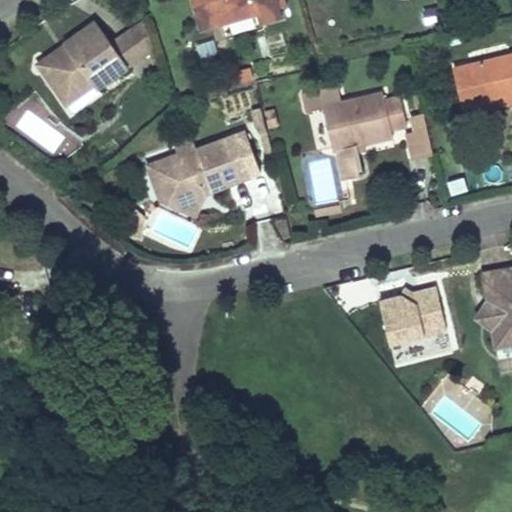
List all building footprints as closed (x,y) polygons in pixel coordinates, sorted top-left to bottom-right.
[(281,17),(278,7),(276,0),(192,0),(201,30),(257,14),(260,23),(281,17)] [(438,20),(435,8),(423,10),(426,22),(438,20)] [(96,89),(154,48),(144,21),(111,44),(95,21),(64,43),(65,44),(68,48),(61,53),(59,49),(46,58),(44,72),(64,101),(91,82),(94,86),(96,89)] [(200,61),(218,55),(212,40),(195,46),(200,61)] [(61,53),(68,48),(65,44),(59,49),(61,53)] [(511,52),(470,63),(479,100),(511,92),(511,52)] [(44,72),(46,58),(42,61),(38,64),(41,68),(44,72)] [(479,100),(470,63),(454,67),(463,104),(479,100)] [(67,106),(94,86),(91,82),(64,101),(67,106)] [(406,125),(399,96),(384,100),(382,92),(340,102),(336,87),(301,95),(305,113),(322,109),(332,151),(338,150),(345,179),(363,174),(358,151),(356,145),(363,143),(392,137),(390,129),(406,125)] [(480,108),(511,100),(511,92),(479,100),(480,108)] [(433,153),(423,113),(411,116),(414,131),(406,133),(413,158),(433,153)] [(243,178),(238,165),(256,159),(245,130),(227,137),(196,148),(195,149),(197,152),(182,157),(177,155),(175,154),(158,192),(197,211),(206,192),(203,186),(208,183),(211,190),(243,178)] [(272,157),(266,132),(261,134),(267,158),(272,157)] [(196,148),(192,137),(173,143),(177,155),(182,157),(197,152),(195,149),(196,148)] [(365,150),(363,143),(356,145),(358,151),(365,150)] [(158,192),(175,154),(161,159),(147,164),(152,178),(158,192)] [(451,199),(468,194),(464,180),(447,185),(451,199)] [(211,190),(208,183),(203,186),(206,192),(211,190)] [(197,211),(158,192),(160,198),(195,215),(197,211)] [(142,234),(144,220),(132,218),(130,231),(142,234)] [(289,236),(285,218),(275,220),(284,237),(289,236)] [(511,274),(511,268),(483,273),(488,302),(493,306),(496,322),(492,328),(495,347),(511,344),(511,274)] [(389,345),(446,331),(435,285),(412,291),(404,286),(400,294),(378,299),(389,345)] [(496,322),(493,306),(488,302),(482,310),(477,317),(484,323),(492,328),(496,322)]
